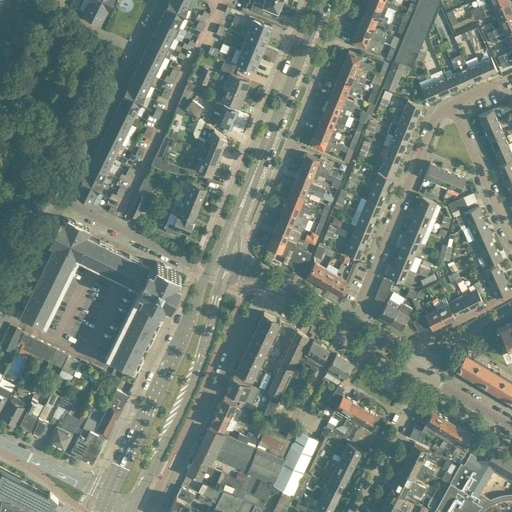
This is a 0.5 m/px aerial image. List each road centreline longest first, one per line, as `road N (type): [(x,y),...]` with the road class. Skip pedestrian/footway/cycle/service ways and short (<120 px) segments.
road 1 (residential): [(347,324),(434,118),(450,105)]
road 2 (tertiary): [(205,275),(107,494)]
road 3 (residential): [(61,203),(158,0)]
road 4 (tertiary): [(151,469),(193,379),(225,264)]
road 5 (residential): [(179,462),(267,281)]
road 6 (tertiary): [(249,186),(323,0)]
road 7 (residential): [(61,203),(205,275)]
road 8 (residential): [(352,511),(425,369)]
road 9 (residential): [(511,241),(450,105)]
road 10 (residential): [(0,324),(61,203)]
